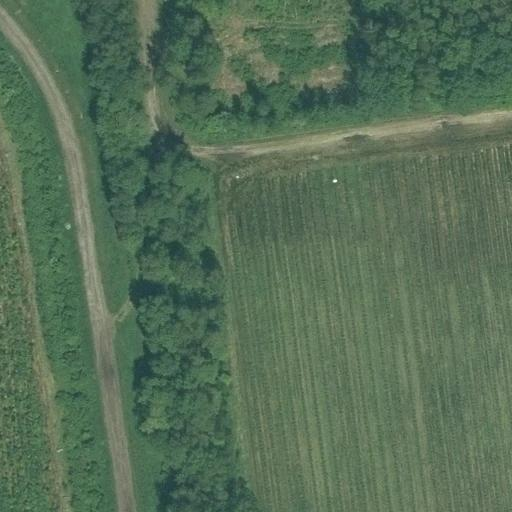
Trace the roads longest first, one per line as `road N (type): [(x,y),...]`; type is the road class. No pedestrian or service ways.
road 1 (track): [(511,106),(152,151)]
road 2 (track): [(103,338),(67,128),(0,28)]
road 3 (track): [(103,338),(132,291),(152,151)]
road 4 (track): [(128,511),(103,338)]
road 5 (track): [(152,151),(145,0)]
